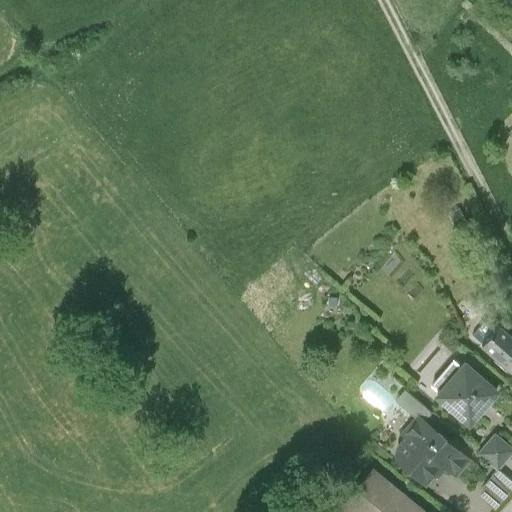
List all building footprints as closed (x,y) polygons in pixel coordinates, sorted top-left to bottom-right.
[(511,331),(501,322),(482,344),(511,370),(511,331)] [(501,390),(466,359),(436,393),(471,424),(501,390)] [(380,378),(366,385),(378,410),(393,403),(380,378)] [(471,459),(420,413),(402,432),(411,440),(397,457),(426,482),(433,474),(436,471),(440,474),(447,467),(457,475),(471,459)] [(511,452),(511,447),(497,434),(481,452),(499,468),(511,452)] [(425,511),(372,468),(342,506),(349,511),(425,511)] [(495,509),(511,489),(511,481),(499,470),(478,494),(495,509)]
